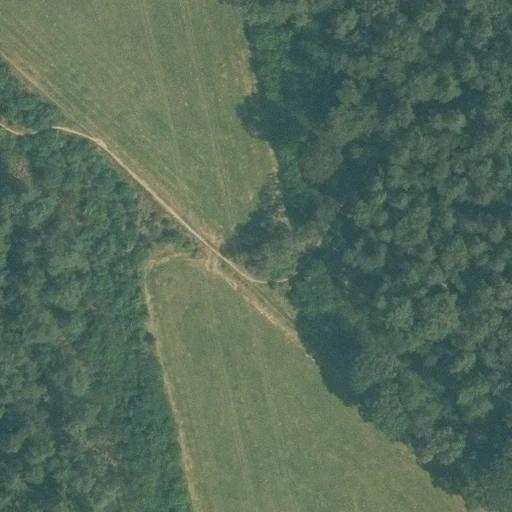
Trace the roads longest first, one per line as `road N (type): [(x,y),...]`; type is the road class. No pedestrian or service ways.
road 1 (track): [(271,303),(486,511)]
road 2 (track): [(85,126),(271,303)]
